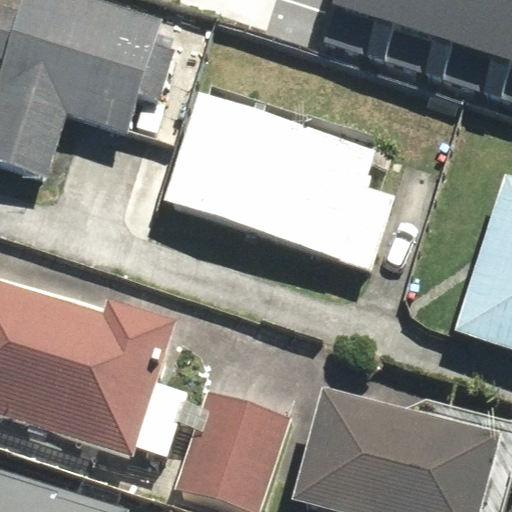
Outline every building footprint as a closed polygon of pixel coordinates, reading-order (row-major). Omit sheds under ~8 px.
[(153,0),(341,71),(367,0),(153,0)] [(411,0),(399,36),(478,62),(498,0),(411,0)] [(176,52),(11,2),(0,39),(0,184),(35,196),(53,135),(115,154),(121,135),(148,143),(176,52)] [(186,113),(150,220),(361,292),(386,218),(353,207),(364,173),(186,113)] [(511,204),(492,198),(443,354),(511,376),(511,204)] [(0,299),(0,438),(120,485),(128,464),(154,474),(176,417),(138,402),(160,348),(93,322),(88,334),(0,299)] [(251,511),(282,433),(202,403),(162,508),(174,511),(251,511)] [(306,405),(273,511),(506,511),(511,493),(511,443),(411,413),(405,435),(306,405)] [(90,511),(94,503),(0,465),(0,511),(90,511)]
